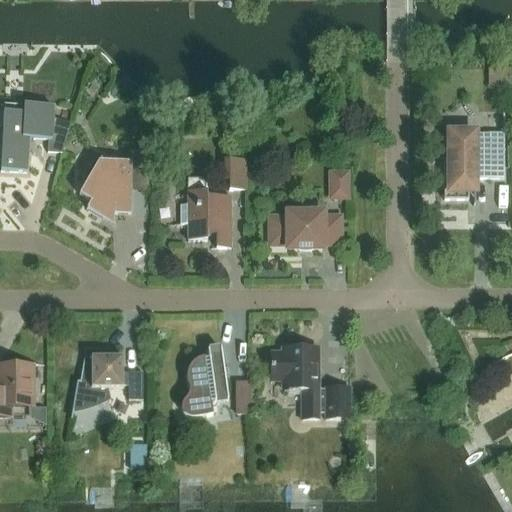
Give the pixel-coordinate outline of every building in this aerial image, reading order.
[(509,94),(509,70),(494,70),(494,94),(509,94)] [(54,122),(54,110),(5,108),(1,176),(28,177),(29,146),(32,143),(49,144),(49,157),(63,157),(72,127),(54,122)] [(77,117),(74,126),(82,128),(85,120),(77,117)] [(252,125),(252,137),(263,136),(263,125),(252,125)] [(505,182),(505,171),(505,137),(468,137),(468,134),(457,134),(457,137),(450,137),(450,163),(445,163),(445,204),(474,204),(474,210),(476,210),(476,182),(505,182)] [(132,218),(131,194),(146,194),(146,159),(124,159),(124,166),(99,166),(80,199),(92,206),(88,213),(89,214),(89,213),(103,222),(108,213),(115,213),(115,218),(132,218)] [(227,193),(247,192),(247,164),(227,164),(227,193)] [(325,174),(326,204),(347,204),(346,173),(325,174)] [(188,182),(188,196),(189,209),(182,209),(181,230),(189,230),(189,245),(208,245),(208,239),(217,239),(217,253),(232,253),(232,201),(208,201),(208,182),(188,182)] [(324,252),(324,248),(341,248),(341,222),(323,222),(323,218),(289,218),(289,222),(272,222),(272,248),(289,248),(289,253),(324,252)] [(105,406),(108,404),(106,393),(124,393),(124,390),(129,390),(129,405),(144,405),(144,377),(124,377),(124,361),(103,361),(103,353),(87,353),(81,385),(78,385),(72,421),(74,421),(75,414),(78,415),(81,415),(84,415),(89,414),(93,413),(97,411),(99,410),(101,409),(105,406)] [(211,416),(209,400),(215,399),(216,406),(229,404),(222,353),(209,355),(210,362),(204,362),(202,363),(199,364),(197,365),(195,367),(194,368),(192,370),(191,372),(190,374),(189,377),(188,378),(188,381),(188,383),(189,385),(189,387),(188,391),(187,395),(186,397),(184,401),(182,404),(180,408),(180,409),(180,411),(181,412),(181,414),(182,415),(183,416),(185,418),(187,419),(188,419),(211,416)] [(317,423),(317,395),(317,353),(285,353),(285,359),(270,359),(270,383),(284,383),(284,395),(298,395),(298,423),(317,423)] [(0,422),(12,422),(12,412),(32,412),(32,368),(0,369),(0,393),(0,422)] [(249,417),(250,383),(233,383),(233,416),(249,417)] [(349,389),(324,390),(324,422),(350,421),(349,389)] [(147,460),(130,460),(130,474),(147,474),(147,460)]
